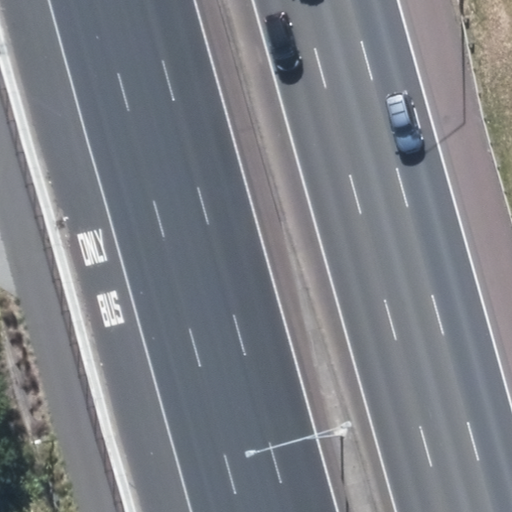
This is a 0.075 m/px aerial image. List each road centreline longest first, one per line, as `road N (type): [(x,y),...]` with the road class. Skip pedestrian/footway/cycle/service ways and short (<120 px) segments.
road 1 (motorway): [(289,511),(145,0)]
road 2 (motorway): [(300,0),(438,511)]
